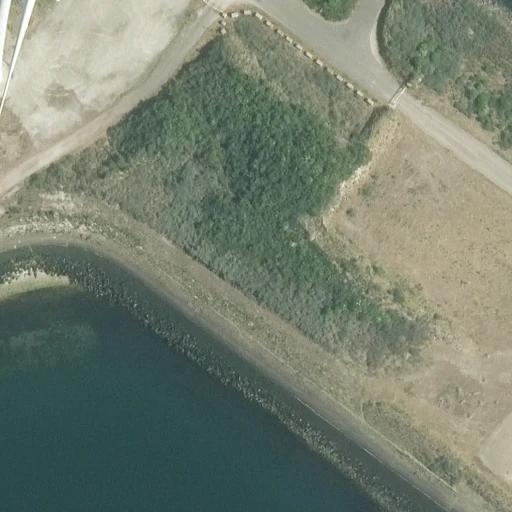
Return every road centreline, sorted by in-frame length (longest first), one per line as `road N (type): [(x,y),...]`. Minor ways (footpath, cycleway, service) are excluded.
road 1 (unclassified): [(511,186),(260,0)]
road 2 (unclassified): [(0,191),(146,89),(218,0)]
